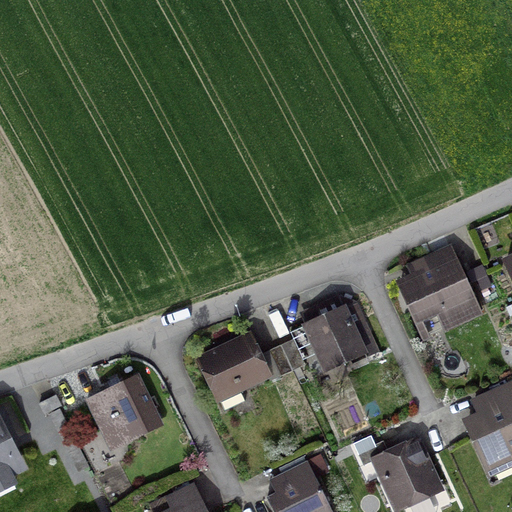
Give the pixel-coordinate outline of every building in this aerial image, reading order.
[(479,313),(455,261),(404,283),(421,320),(437,313),(444,328),(479,313)] [(362,348),(344,308),(305,326),(324,366),(362,348)] [(201,360),(225,411),(245,402),(239,388),(267,375),(249,337),(201,360)] [(306,365),(294,339),(281,345),(293,371),(306,365)] [(293,371),(281,345),(268,351),(280,377),(293,371)] [(123,436),(158,420),(136,376),(102,392),(102,393),(87,401),(100,429),(116,421),(123,436)] [(61,406),(56,395),(39,404),(44,414),(61,406)] [(511,403),(468,423),(487,464),(511,453),(511,403)] [(0,428),(0,475),(19,466),(0,428)] [(383,441),(357,453),(363,466),(375,460),(395,503),(436,484),(417,441),(389,454),(383,441)] [(288,487),(267,498),(274,511),(332,511),(307,462),(282,474),(288,487)] [(202,511),(191,488),(168,499),(174,511),(202,511)]
